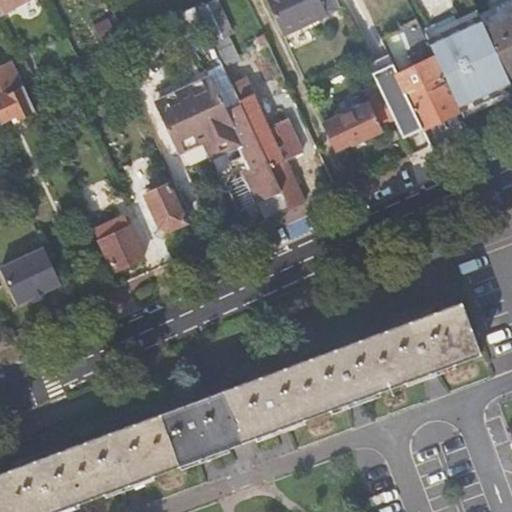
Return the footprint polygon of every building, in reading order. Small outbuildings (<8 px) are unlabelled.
[(0,0),(0,15),(28,0),(0,0)] [(340,8),(336,0),(265,0),(282,35),(340,8)] [(475,9),(423,33),(426,39),(458,24),(478,15),(475,9)] [(426,39),(459,111),(491,96),(511,87),(507,78),(485,30),(478,15),(458,24),(426,39)] [(511,16),(485,30),(507,78),(511,75),(511,16)] [(377,71),(371,74),(376,84),(392,119),(410,156),(428,148),(420,129),(458,112),(441,76),(407,92),(389,54),(373,62),(377,71)] [(0,73),(0,118),(1,122),(15,115),(17,119),(34,111),(23,87),(10,93),(0,73)] [(243,76),(230,82),(267,162),(290,210),(305,203),(292,174),(290,175),(283,160),(301,151),(285,118),(267,127),(243,76)] [(176,150),(201,139),(210,134),(218,152),(239,143),(231,127),(233,126),(211,79),(155,105),(176,150)] [(359,107),(325,124),(335,147),(351,139),(353,143),(380,130),(378,125),(392,119),(376,84),(361,92),(362,93),(367,103),(359,107)] [(459,111),(462,117),(511,93),(511,89),(511,87),(491,96),(459,111)] [(367,103),(362,93),(354,97),(359,107),(367,103)] [(210,134),(201,139),(210,157),(218,152),(210,134)] [(243,173),(266,221),(290,210),(267,162),(243,173)] [(168,185),(143,197),(157,228),(168,231),(185,223),(168,185)] [(129,228),(98,241),(113,274),(144,260),(129,228)] [(60,285),(43,249),(0,269),(0,271),(16,305),(60,285)] [(0,473),(0,511),(55,511),(319,413),(481,354),(463,301),(0,473)]
